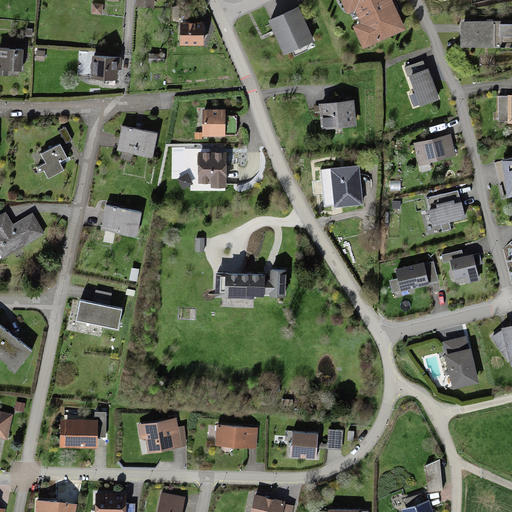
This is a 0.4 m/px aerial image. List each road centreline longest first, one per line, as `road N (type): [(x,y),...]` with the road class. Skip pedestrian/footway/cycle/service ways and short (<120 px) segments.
road 1 (residential): [(219,17),(282,175),(380,338)]
road 2 (residential): [(413,0),(459,100),(509,306)]
road 3 (residential): [(390,387),(368,441),(334,468),(290,478),(208,477)]
road 4 (residential): [(98,104),(58,302)]
road 5 (residential): [(208,477),(23,476)]
road 6 (residential): [(58,302),(23,476)]
road 7 (residential): [(509,306),(380,338)]
